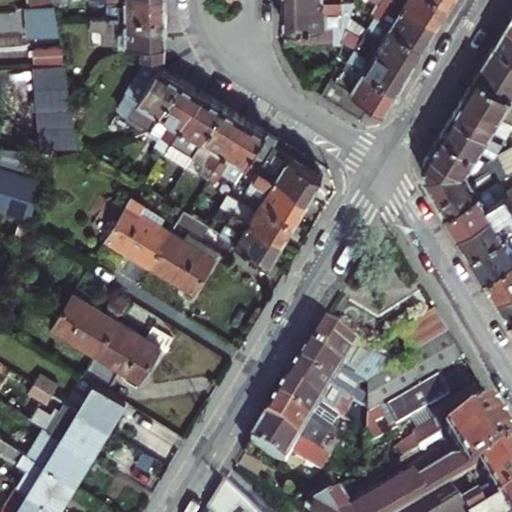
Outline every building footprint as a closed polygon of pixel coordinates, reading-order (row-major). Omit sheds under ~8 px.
[(166,5),(165,0),(96,0),(97,1),(106,1),(106,3),(124,3),(125,15),(166,14),(166,5)] [(303,0),(304,2),(283,2),(284,24),(285,42),(285,43),(338,41),(338,26),(343,26),(342,13),(351,13),(353,3),(353,0),(303,0)] [(403,3),(396,0),(371,0),(380,5),(374,15),(423,44),(433,28),(437,21),(421,11),(418,15),(401,5),(403,3)] [(449,1),(447,0),(396,0),(403,3),(401,5),(418,15),(421,11),(437,21),(446,7),(449,1)] [(29,36),(61,33),(59,16),(57,4),(32,6),(27,6),(29,36)] [(166,14),(125,15),(92,16),(92,43),(142,42),(143,58),(166,57),(166,38),(166,14)] [(423,44),(374,15),(367,28),(349,17),(347,28),(361,36),(376,46),(378,44),(394,54),(393,56),(409,66),(418,52),(423,44)] [(511,26),(507,23),(503,29),(495,42),(511,53),(511,26)] [(348,58),(353,60),(397,86),(405,73),(409,66),(393,56),(394,54),(378,44),(376,46),(361,36),(347,28),(343,39),(355,46),(348,58)] [(511,53),(495,42),(490,51),(477,72),(511,93),(511,53)] [(35,65),(65,63),(66,63),(63,45),(34,47),(35,65)] [(120,109),(141,122),(134,133),(136,134),(152,128),(182,78),(174,73),(161,65),(166,57),(143,58),(139,58),(157,68),(139,98),(130,93),(120,109)] [(139,98),(157,68),(139,58),(111,103),(120,109),(130,93),(139,98)] [(397,86),(353,60),(346,72),(341,69),(325,95),(362,118),(370,101),(383,108),(391,95),(397,86)] [(65,63),(35,65),(47,145),(77,140),(65,63)] [(465,92),(511,121),(511,93),(477,72),(473,78),(465,92)] [(196,87),(182,78),(152,128),(162,135),(155,146),(166,152),(183,125),(181,123),(191,106),(195,109),(205,92),(196,87)] [(183,148),(194,155),(224,104),(216,99),(205,92),(195,109),(191,106),(181,123),(183,125),(166,152),(176,159),(183,148)] [(504,140),(511,126),(511,121),(465,92),(462,97),(454,110),(504,140)] [(187,166),(209,179),(226,151),(228,152),(238,135),(235,133),(244,116),(237,112),(224,104),(194,155),(187,166)] [(494,160),(504,140),(454,110),(450,117),(441,130),(494,160)] [(226,151),(209,179),(219,186),(226,174),(237,181),(250,160),(268,131),(259,125),(244,116),(235,133),(238,135),(228,152),(226,151)] [(436,139),(430,149),(463,169),(467,167),(494,160),(441,130),(436,139)] [(250,160),(261,167),(277,176),(278,175),(294,185),(292,188),(309,198),(310,196),(318,183),(323,175),(274,145),(279,137),(268,131),(250,160)] [(463,169),(430,149),(424,158),(424,173),(434,190),(437,195),(472,176),(467,167),(463,169)] [(0,207),(31,217),(43,176),(0,164),(0,207)] [(277,176),(261,167),(248,188),(264,198),(297,218),(305,205),(309,198),(292,188),(294,185),(278,175),(277,176)] [(487,169),(472,176),(437,195),(442,204),(446,210),(495,181),(487,169)] [(458,231),(511,198),(511,184),(505,189),(499,178),(495,181),(446,210),(454,224),(458,231)] [(151,266),(172,231),(141,212),(145,205),(132,198),(103,245),(109,248),(120,255),(123,248),(151,266)] [(240,200),(234,210),(251,220),(250,221),(267,231),(269,228),(285,238),(293,225),(297,218),(264,198),(256,210),(240,200)] [(511,198),(458,231),(467,245),(471,252),(511,227),(511,198)] [(203,250),(216,228),(190,212),(190,211),(186,208),(172,231),(203,250)] [(238,241),(271,261),(279,248),(284,240),(285,238),(269,228),(267,231),(250,221),(251,220),(234,210),(222,231),(238,241)] [(511,227),(471,252),(480,267),(484,274),(510,259),(511,257),(511,227)] [(203,250),(172,231),(151,266),(178,282),(175,288),(183,293),(191,298),(220,251),(228,257),(238,241),(222,231),(216,228),(203,250)] [(511,286),(511,257),(510,259),(484,274),(492,288),(497,296),(511,286)] [(511,286),(497,296),(505,309),(509,317),(511,315),(511,286)] [(87,301),(91,295),(86,292),(78,287),(50,332),(59,337),(62,333),(98,354),(118,320),(87,301)] [(412,358),(450,334),(443,322),(436,311),(394,337),(367,353),(391,369),(411,357),(412,358)] [(147,338),(118,320),(98,354),(86,375),(94,380),(108,389),(118,373),(107,366),(109,362),(128,373),(124,379),(137,387),(166,340),(161,337),(151,331),(147,338)] [(318,335),(310,348),(344,369),(368,383),(377,377),(391,369),(367,353),(323,326),(318,335)] [(457,349),(450,334),(412,358),(411,357),(391,369),(377,377),(368,383),(367,409),(367,416),(382,407),(462,358),(457,349)] [(306,355),(298,367),(351,399),(356,402),(368,383),(344,369),(310,348),(306,355)] [(295,373),(287,385),(338,416),(341,417),(343,413),(336,408),(341,401),(347,404),(351,399),(298,367),(295,373)] [(35,381),(52,391),(58,382),(41,371),(35,381)] [(69,402),(77,407),(94,380),(86,375),(69,402)] [(366,447),(398,428),(397,426),(449,395),(445,387),(439,377),(386,409),(382,407),(367,416),(366,447)] [(128,401),(108,389),(94,380),(77,407),(109,426),(111,425),(109,424),(117,412),(122,404),(125,406),(128,401)] [(52,391),(35,381),(29,391),(46,401),(52,391)] [(283,392),(277,402),(328,434),(338,416),(287,385),(283,392)] [(396,448),(403,459),(445,434),(493,405),(486,397),(482,391),(432,420),(433,423),(412,436),(413,438),(396,448)] [(53,429),(61,434),(77,407),(69,402),(53,429)] [(328,434),(277,402),(273,408),(265,421),(312,449),(319,436),(324,439),(328,434)] [(122,411),(125,406),(122,404),(117,412),(120,414),(122,411)] [(493,405),(445,434),(450,443),(452,448),(473,435),(500,418),(498,414),(493,405)] [(109,428),(109,426),(77,407),(61,434),(95,455),(98,450),(95,448),(100,438),(107,427),(109,428)] [(511,437),(510,435),(500,418),(473,435),(476,441),(456,453),(468,473),(478,467),(511,446),(511,437)] [(312,449),(265,421),(260,429),(251,444),(286,465),(294,451),(307,459),(305,462),(321,472),(328,459),(317,452),(312,449)] [(35,457),(44,462),(61,434),(53,429),(43,423),(26,451),(35,457)] [(0,434),(0,435),(17,446),(23,436),(6,425),(0,434)] [(44,462),(76,481),(77,480),(75,479),(85,464),(89,458),(92,460),(95,455),(61,434),(44,462)] [(17,446),(0,435),(0,448),(11,455),(17,446)] [(476,441),(473,435),(452,448),(456,453),(476,441)] [(317,452),(324,439),(319,436),(312,449),(317,452)] [(102,444),(104,441),(100,438),(95,448),(98,450),(102,444)] [(501,471),(511,464),(511,446),(478,467),(486,480),(501,471)] [(451,483),(468,473),(456,453),(447,459),(439,463),(451,483)] [(19,484),(28,489),(44,462),(35,457),(19,484)] [(75,482),(76,481),(44,462),(28,489),(62,510),(65,505),(61,503),(66,494),(74,482),(75,482)] [(451,483),(439,463),(412,480),(424,499),(448,485),(451,483)] [(511,494),(511,464),(501,471),(503,477),(489,485),(490,487),(476,495),(485,510),(487,509),(511,494)] [(503,477),(501,471),(486,480),(489,485),(503,477)] [(329,477),(323,488),(339,497),(348,492),(351,490),(329,477)] [(424,499),(412,480),(410,477),(401,482),(391,488),(404,511),(424,499)] [(13,511),(28,489),(19,484),(1,511),(13,511)] [(253,511),(227,484),(209,511),(253,511)] [(464,511),(460,505),(448,485),(424,499),(404,511),(402,511),(464,511)] [(339,497),(323,488),(304,510),(308,511),(351,511),(357,509),(348,492),(339,497)] [(402,511),(404,511),(391,488),(380,495),(373,499),(380,511),(402,511)] [(60,511),(62,510),(28,489),(13,511),(60,511)] [(66,494),(61,503),(65,505),(67,501),(70,497),(66,494)] [(511,511),(511,494),(487,509),(488,511),(511,511)] [(460,505),(464,511),(481,511),(485,510),(476,495),(460,505)] [(380,511),(373,499),(357,509),(351,511),(380,511)]
